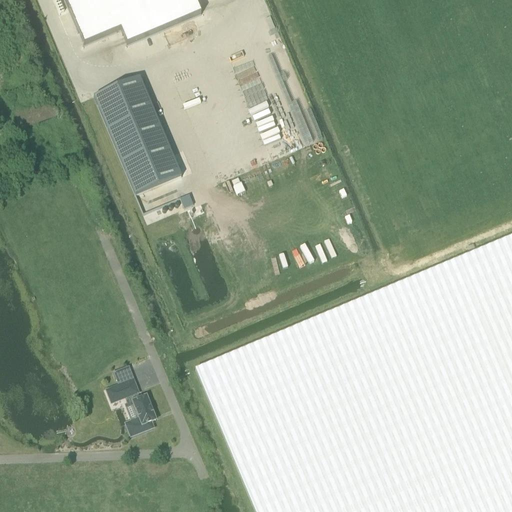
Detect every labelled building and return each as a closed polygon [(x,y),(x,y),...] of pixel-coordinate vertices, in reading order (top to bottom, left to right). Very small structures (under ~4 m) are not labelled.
[(197,0),(63,0),(83,48),(120,33),(127,48),(201,16),(195,1),(197,0)] [(181,179),(140,79),(93,99),(135,198),(181,179)] [(53,106),(35,112),(33,106),(14,113),(16,119),(20,131),(57,118),(53,106)] [(189,197),(180,201),(184,211),(193,207),(189,197)] [(148,225),(183,210),(178,201),(144,215),(148,225)] [(212,201),(148,228),(190,328),(254,301),(212,201)] [(511,511),(511,238),(195,372),(254,511),(511,511)] [(131,438),(153,430),(150,424),(153,423),(152,419),(154,418),(146,398),(139,400),(137,395),(138,395),(133,382),(107,393),(112,405),(128,399),(130,405),(133,404),(139,421),(126,426),(131,438)]
